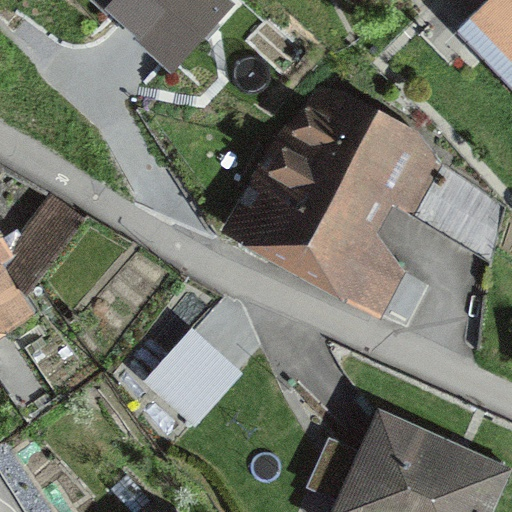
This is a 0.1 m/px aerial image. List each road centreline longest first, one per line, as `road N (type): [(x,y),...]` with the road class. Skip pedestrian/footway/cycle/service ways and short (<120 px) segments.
road 1 (residential): [(0,143),(188,250),(511,400)]
road 2 (unknown): [(511,206),(387,72)]
